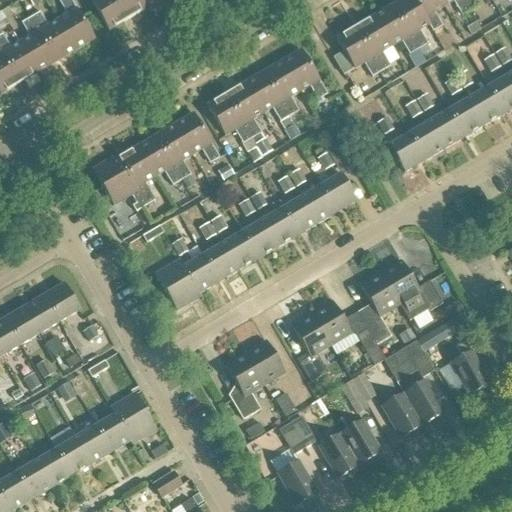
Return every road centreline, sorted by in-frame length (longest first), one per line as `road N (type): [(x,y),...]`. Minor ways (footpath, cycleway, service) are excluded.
road 1 (residential): [(146,364),(424,207)]
road 2 (residential): [(32,162),(301,6)]
road 3 (residential): [(254,0),(20,144)]
road 4 (residential): [(354,511),(511,418)]
road 5 (residential): [(511,360),(424,207)]
road 6 (residential): [(146,364),(77,243)]
road 7 (residential): [(91,511),(194,448)]
